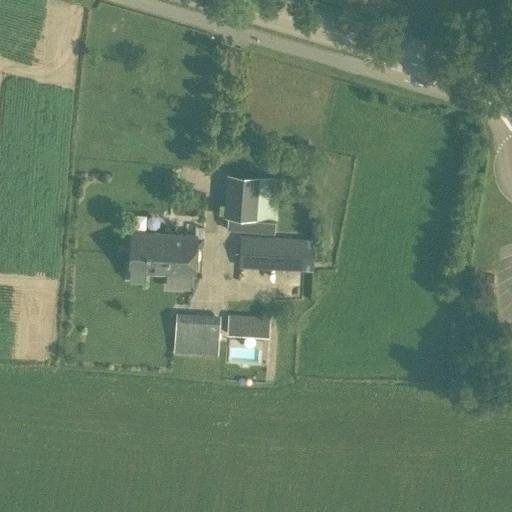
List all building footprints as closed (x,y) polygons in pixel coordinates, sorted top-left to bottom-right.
[(226,229),(274,233),(279,176),(226,172),(223,216),(227,216),(226,229)] [(128,279),(145,280),(146,270),(195,273),(196,245),(203,246),(204,236),(196,236),(197,233),(130,230),(128,270),(129,270),(128,279)] [(239,234),(238,267),(312,269),(314,238),(239,234)] [(270,316),(228,314),(227,334),(269,336),(270,316)] [(216,352),(217,320),(176,318),(175,350),(216,352)] [(230,361),(260,362),(261,339),(231,338),(230,361)]
